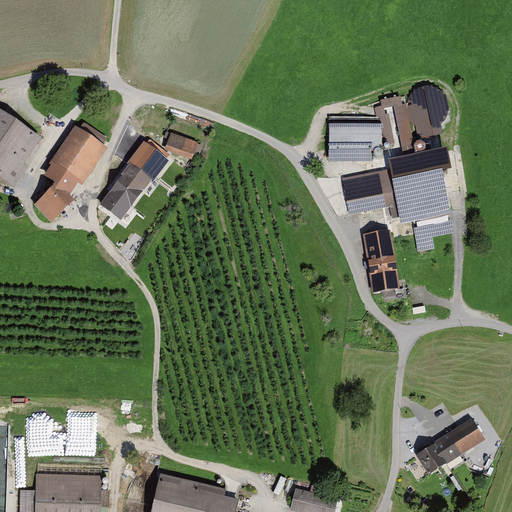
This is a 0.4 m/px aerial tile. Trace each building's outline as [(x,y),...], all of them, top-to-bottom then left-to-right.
[(419,92),(413,96),(409,102),(408,109),(409,116),(412,121),(417,126),(422,128),(429,129),(436,127),(441,123),(445,117),(446,111),(446,104),(443,98),(438,93),(432,91),(425,90),(419,92)] [(403,105),(381,109),(389,151),(411,147),(403,105)] [(40,136),(0,108),(0,176),(13,186),(26,167),(21,164),(40,136)] [(107,146),(76,126),(44,175),(55,182),(53,185),(71,194),(78,183),(82,185),(107,146)] [(383,127),(329,127),(329,169),(383,170),(383,127)] [(191,159),(197,142),(170,133),(164,151),(191,159)] [(136,209),(169,162),(143,144),(100,205),(119,218),(129,204),(136,209)] [(453,219),(441,155),(391,164),(403,228),(453,219)] [(392,171),(341,180),(347,217),(390,210),(391,218),(400,217),(392,171)] [(36,205),(52,221),(75,200),(71,194),(53,185),(36,205)] [(455,236),(453,226),(414,230),(417,254),(434,252),(432,239),(455,236)] [(392,236),(362,240),(370,295),(400,291),(392,236)] [(429,475),(484,439),(471,419),(416,455),(429,475)] [(105,511),(107,480),(41,479),(40,511),(105,511)] [(226,494),(161,479),(153,511),(236,511),(238,504),(224,501),(226,494)] [(290,511),(292,511),(336,511),(342,493),(313,485),(311,493),(296,488),(290,511)]
